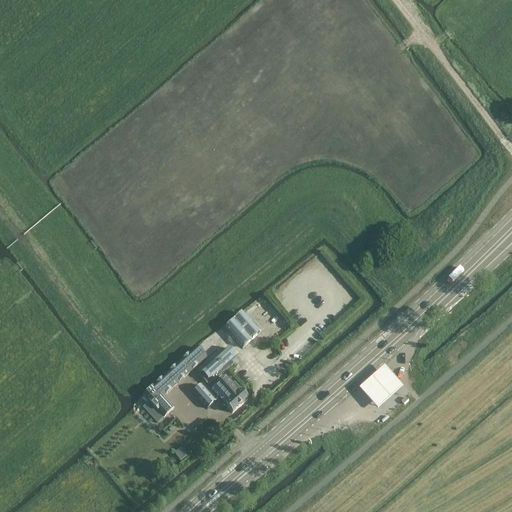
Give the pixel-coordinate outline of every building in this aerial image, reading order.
[(242,314),(225,329),(243,348),(259,333),(242,314)] [(197,348),(143,395),(150,403),(144,408),(157,423),(173,409),(163,397),(206,358),(197,348)] [(202,374),(199,377),(208,387),(233,364),(230,361),(235,357),(228,349),(201,373),(202,374)] [(386,366),(360,388),(378,409),(404,387),(386,366)] [(225,378),(212,390),(218,397),(226,406),(232,413),(247,400),(241,392),(239,394),(225,378)] [(201,386),(193,393),(206,409),(215,402),(201,386)] [(175,452),(181,461),(188,456),(182,448),(175,452)]
